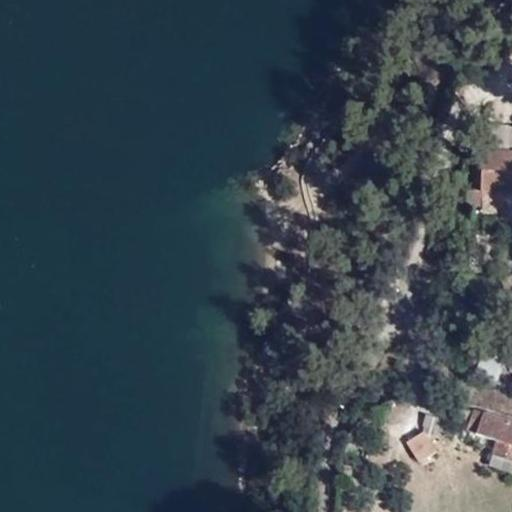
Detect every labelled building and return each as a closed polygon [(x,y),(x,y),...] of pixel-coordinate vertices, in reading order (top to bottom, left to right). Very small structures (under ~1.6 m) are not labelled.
[(511,126),(486,126),(485,151),(505,152),(511,151),(511,126)] [(481,192),(466,191),(467,205),(480,206),(481,212),(511,212),(511,151),(505,152),(485,151),(483,151),(481,192)] [(478,373),(497,381),(506,361),(485,354),(478,373)] [(454,416),(468,420),(471,412),(455,409),(454,416)] [(511,422),(475,411),(469,432),(497,442),(490,465),(511,472),(511,422)] [(435,431),(444,433),(447,423),(426,416),(422,432),(425,433),(433,436),(435,431)] [(436,454),(425,433),(407,444),(419,464),(436,454)]
